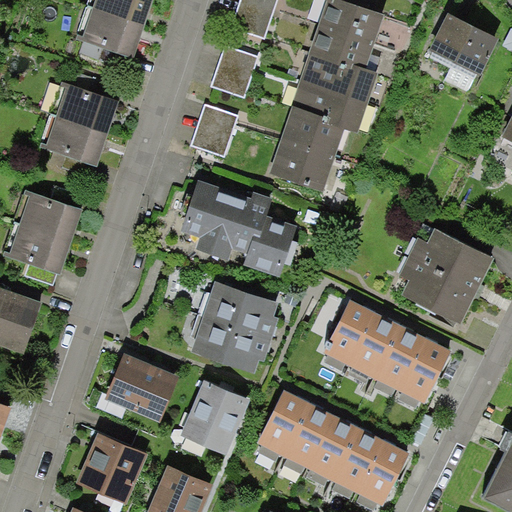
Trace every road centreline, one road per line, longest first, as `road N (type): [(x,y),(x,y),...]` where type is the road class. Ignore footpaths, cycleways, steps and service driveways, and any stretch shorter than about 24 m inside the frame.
road 1 (residential): [(19,511),(187,0)]
road 2 (residential): [(511,329),(419,511)]
